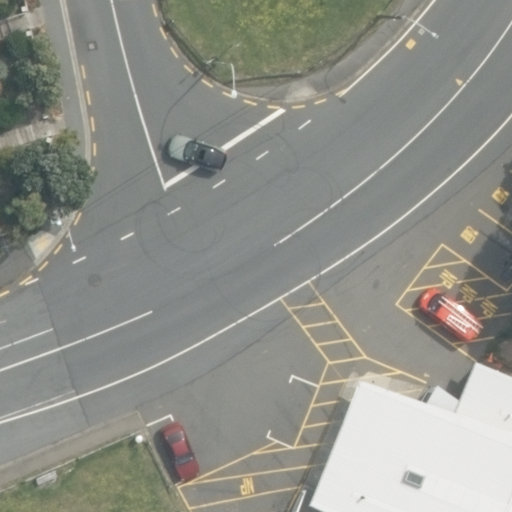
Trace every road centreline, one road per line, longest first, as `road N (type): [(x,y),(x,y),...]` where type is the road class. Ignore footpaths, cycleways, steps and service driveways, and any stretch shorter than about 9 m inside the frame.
road 1 (residential): [(511,31),(458,99),(391,162),(327,209),(206,272)]
road 2 (tertiary): [(114,0),(133,79),(206,272)]
road 3 (tertiary): [(206,272),(0,349)]
